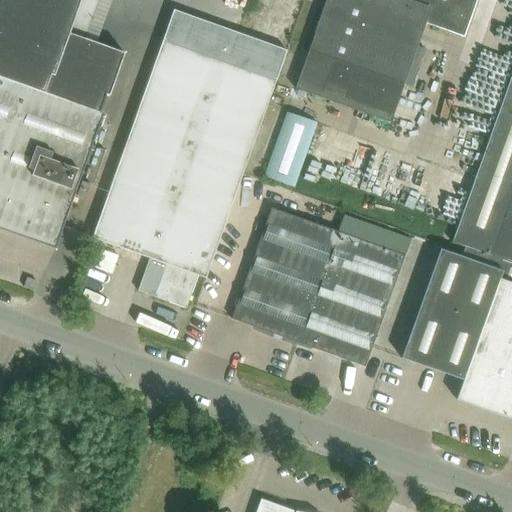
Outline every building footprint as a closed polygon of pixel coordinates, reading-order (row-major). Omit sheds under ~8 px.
[(0,0),(0,228),(54,248),(102,114),(98,112),(105,94),(108,95),(124,53),(69,33),(80,0),(0,0)] [(416,47),(425,22),(463,35),(474,0),(325,0),(295,89),(390,122),(403,84),(416,47)] [(173,10),(162,41),(92,238),(150,259),(138,293),(186,310),(198,275),(206,278),(287,51),(173,10)] [(416,47),(403,84),(411,87),(424,50),(416,47)] [(464,247),(462,254),(511,272),(511,71),(464,205),(451,242),(464,247)] [(288,111),(265,176),(296,187),(319,121),(288,111)] [(299,344),(319,288),(338,233),(271,209),(231,320),(299,344)] [(338,233),(319,288),(386,312),(406,257),(338,233)] [(511,272),(462,254),(461,257),(439,249),(401,358),(463,380),(456,400),(511,419),(511,272)] [(36,281),(26,278),(23,287),(32,291),(36,281)] [(366,368),(386,312),(319,288),(299,344),(366,368)] [(295,511),(261,500),(256,511),(295,511)]
